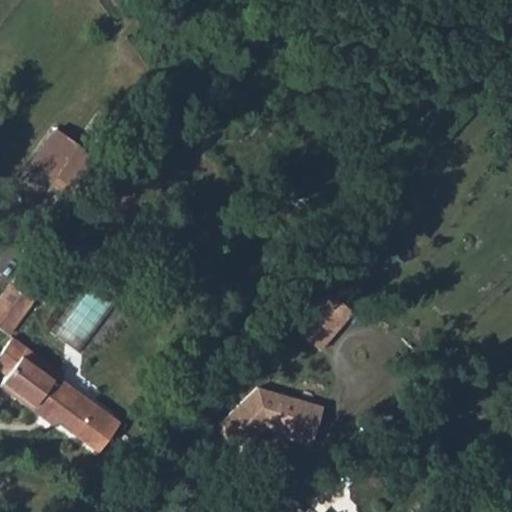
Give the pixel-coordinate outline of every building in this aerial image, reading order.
[(73,196),(102,156),(58,126),(29,164),(73,196)] [(21,268),(0,296),(0,325),(10,333),(46,286),(21,268)] [(298,332),(324,353),(356,314),(330,293),(298,332)] [(37,406),(74,434),(100,454),(122,423),(60,376),(63,373),(15,336),(0,357),(0,365),(10,374),(2,385),(34,409),(37,406)] [(244,383),(226,441),(258,451),(264,431),(315,447),(326,409),(244,383)]
